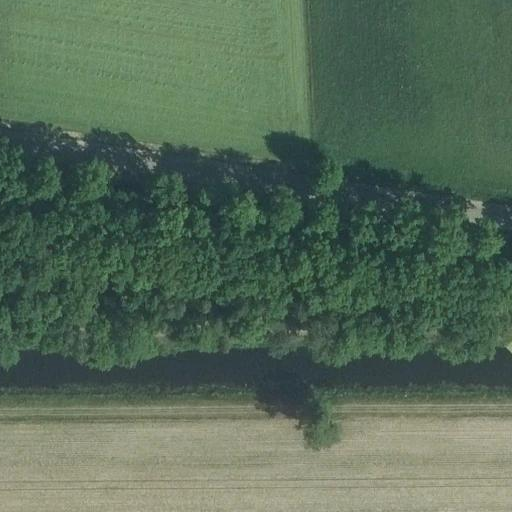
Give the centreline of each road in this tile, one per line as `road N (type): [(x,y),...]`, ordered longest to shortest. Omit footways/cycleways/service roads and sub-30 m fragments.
road 1 (unclassified): [(511,217),(0,140)]
road 2 (track): [(0,414),(511,406)]
road 3 (track): [(476,333),(0,339)]
